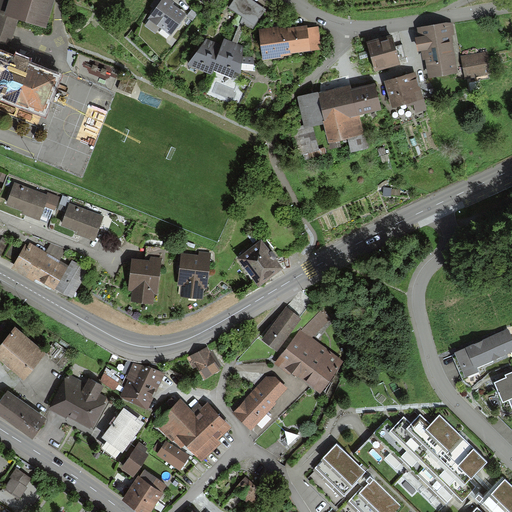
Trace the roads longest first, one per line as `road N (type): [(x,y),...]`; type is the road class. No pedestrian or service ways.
road 1 (tertiary): [(0,273),(113,337),(165,345),(440,200)]
road 2 (residential): [(440,200),(449,243),(417,294),(431,360),(451,400),(511,457)]
road 3 (residential): [(296,0),(351,28),(511,6)]
road 4 (secondary): [(0,427),(122,511)]
road 5 (residential): [(0,216),(116,261)]
